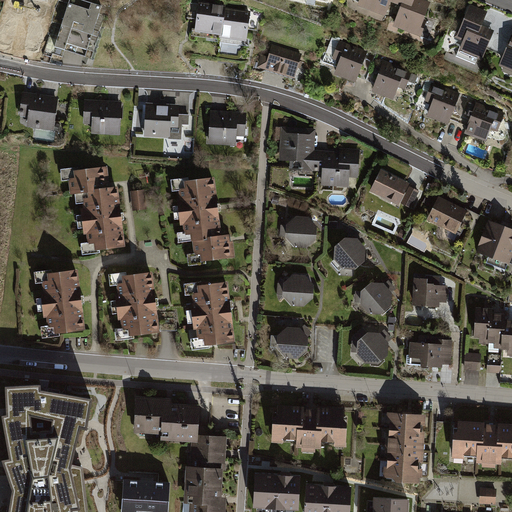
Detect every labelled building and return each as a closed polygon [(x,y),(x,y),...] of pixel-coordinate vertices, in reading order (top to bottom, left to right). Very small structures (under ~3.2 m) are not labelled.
[(100,7),(80,0),(65,0),(58,22),(90,34),(100,7)] [(360,0),(358,5),(384,14),(389,0),(395,0),(399,1),(411,5),(412,0),(360,0)] [(412,0),(411,5),(399,1),(389,25),(419,36),(430,2),(424,0),(412,0)] [(222,5),(195,2),(191,30),(218,34),(221,9),(222,5)] [(458,39),(455,47),(481,56),(492,29),(483,25),(488,12),(462,4),(451,36),(458,39)] [(246,12),(221,9),(217,38),(242,42),(246,12)] [(82,57),(90,34),(58,22),(50,46),(82,57)] [(502,50),(496,66),(511,72),(511,25),(502,50)] [(368,53),(334,41),(323,71),(356,83),(368,53)] [(259,68),(295,82),(304,58),(269,44),(259,68)] [(414,75),(379,60),(368,87),(403,102),(414,75)] [(463,94),(425,79),(414,106),(452,121),(463,94)] [(55,129),(59,98),(25,93),(20,124),(55,129)] [(124,101),(88,100),(86,137),(123,139),(124,101)] [(185,103),(145,101),(144,136),(183,138),(185,103)] [(511,120),(511,118),(474,104),(464,132),(502,146),(511,120)] [(206,111),(206,140),(242,141),(242,112),(206,111)] [(192,127),(184,127),(183,151),(196,152),(196,136),(192,136),(192,127)] [(315,131),(282,128),(279,162),(312,165),(315,131)] [(359,153),(323,151),(321,184),(357,186),(359,153)] [(107,186),(105,166),(65,169),(67,190),(77,189),(107,186)] [(413,189),(378,172),(369,191),(404,208),(413,189)] [(206,236),(219,234),(213,178),(174,181),(180,241),(190,240),(206,238),(206,236)] [(107,186),(77,189),(80,249),(123,246),(115,185),(107,186)] [(426,218),(454,231),(465,212),(437,197),(426,218)] [(292,248),(305,248),(315,241),(315,225),(309,217),(292,218),(285,226),(284,241),(292,248)] [(476,247),(507,262),(511,250),(511,230),(489,220),(476,247)] [(219,234),(206,236),(206,238),(190,240),(192,262),(233,258),(231,233),(219,234)] [(339,268),(352,269),(362,261),(362,246),(356,238),(339,238),(332,247),(332,262),(339,268)] [(48,335),(85,332),(81,274),(44,276),(48,335)] [(121,335),(157,332),(153,274),(117,277),(121,335)] [(287,306),(300,307),(311,299),(310,284),(304,276),(287,276),(280,285),(280,300),(287,306)] [(444,278),(414,276),(412,305),(442,307),(444,278)] [(198,346),(234,340),(225,282),(189,288),(198,346)] [(366,313),(379,314),(390,307),(389,291),(383,283),(366,283),(359,292),(359,307),(366,313)] [(490,307),(474,307),(474,336),(481,336),(481,342),(486,342),(487,324),(490,324),(490,310),(490,307)] [(503,330),(503,319),(503,311),(490,310),(490,324),(487,324),(486,342),(492,343),(492,348),(498,348),(499,330),(503,330)] [(511,355),(511,318),(503,319),(503,330),(499,330),(498,348),(505,348),(505,355),(511,355)] [(281,357),(295,358),(305,350),(305,335),(298,327),(281,327),(275,336),(274,351),(281,357)] [(362,363),(375,364),(386,356),(385,341),(379,333),(362,333),(355,342),(355,357),(362,363)] [(449,341),(416,339),(413,365),(447,368),(449,341)] [(235,349),(225,349),(225,358),(236,358),(235,349)] [(486,369),(486,354),(466,353),(466,369),(486,369)] [(87,511),(82,468),(70,465),(80,426),(86,428),(96,387),(57,385),(36,383),(0,376),(8,416),(3,416),(11,460),(12,460),(16,491),(13,490),(12,511),(87,511)] [(132,431),(159,434),(161,415),(167,415),(168,404),(170,397),(134,395),(132,431)] [(196,432),(198,406),(168,404),(167,415),(161,415),(159,434),(159,439),(190,442),(195,442),(196,432)] [(270,418),(270,444),(283,444),(283,442),(292,442),(292,446),(295,446),(295,449),(300,449),(300,453),(313,453),(313,450),(319,450),(319,444),(343,444),(343,409),(303,409),(303,407),(275,407),(275,418),(270,418)] [(387,411),(386,433),(419,434),(420,412),(387,411)] [(511,424),(453,421),(451,460),(511,463),(511,424)] [(195,442),(190,442),(189,465),(224,468),(227,435),(196,432),(195,442)] [(419,434),(386,433),(385,454),(419,456),(419,434)] [(419,456),(385,454),(383,476),(388,475),(392,480),(418,481),(419,456)] [(222,496),(224,468),(189,465),(184,464),(182,503),(187,503),(186,511),(224,511),(226,497),(222,496)] [(296,511),(299,476),(257,473),(254,511),(277,511),(296,511)] [(168,511),(170,480),(124,478),(121,511),(168,511)] [(348,511),(351,485),(308,482),(306,511),(348,511)] [(496,489),(481,489),(481,501),(496,501),(496,489)] [(407,511),(408,499),(368,498),(367,511),(407,511)]
